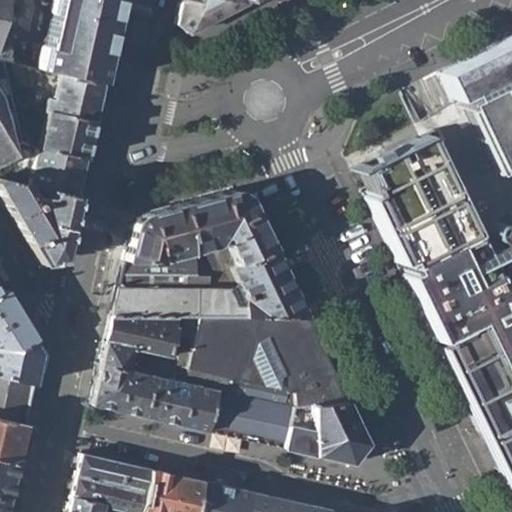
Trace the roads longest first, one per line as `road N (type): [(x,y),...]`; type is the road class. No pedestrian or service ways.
road 1 (residential): [(433,465),(391,483),(349,487),(51,421)]
road 2 (residential): [(433,465),(273,132)]
road 3 (residential): [(113,141),(70,336)]
road 4 (residential): [(436,0),(288,76)]
road 5 (residential): [(113,141),(180,148),(238,125)]
